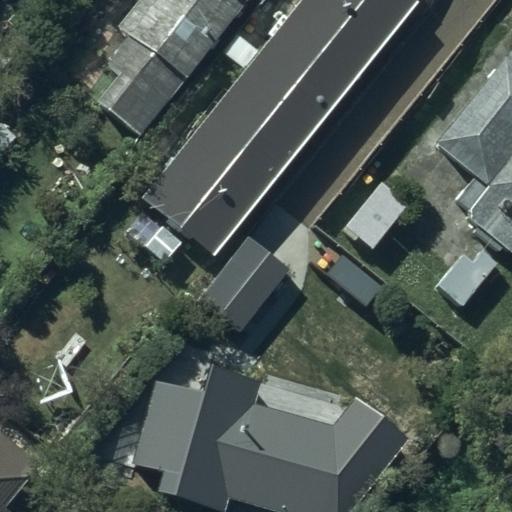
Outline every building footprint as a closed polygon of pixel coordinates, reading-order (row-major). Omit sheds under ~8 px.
[(103,0),(82,0),(94,10),(103,0)] [(154,0),(121,42),(137,55),(95,118),(141,148),(181,90),(185,93),(258,0),(154,0)] [(422,20),(397,0),(321,0),(143,216),(213,274),(422,20)] [(511,268),(511,73),(435,161),(490,209),(470,233),(511,268)] [(404,208),(376,185),(343,229),(372,250),(404,208)] [(300,281),(255,246),(201,312),(246,348),(300,281)] [(459,256),(430,285),(459,311),(497,268),(480,252),(469,264),(459,256)] [(335,511),(353,456),(201,410),(172,505),(196,511),(335,511)] [(0,452),(0,511),(25,511),(45,487),(0,452)]
